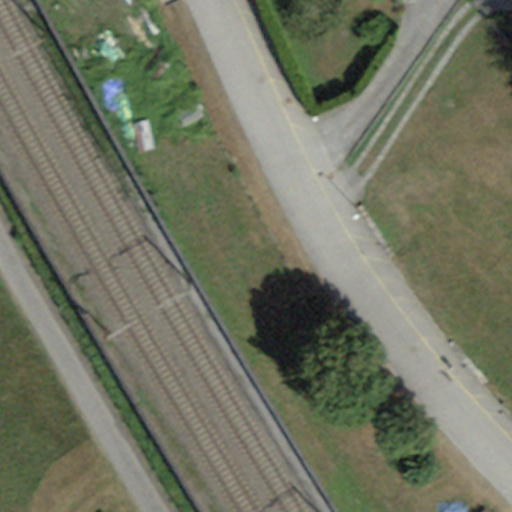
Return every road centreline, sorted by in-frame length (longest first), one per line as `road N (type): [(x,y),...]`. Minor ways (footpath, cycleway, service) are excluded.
road 1 (residential): [(203,0),(296,199),(351,287),(511,481)]
road 2 (unclassified): [(0,236),(81,388),(160,511)]
